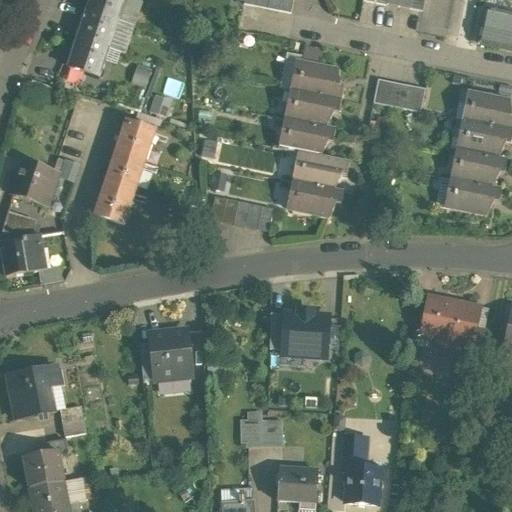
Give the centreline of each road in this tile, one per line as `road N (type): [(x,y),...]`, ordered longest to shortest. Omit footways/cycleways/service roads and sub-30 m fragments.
road 1 (residential): [(81,301),(373,253),(511,260)]
road 2 (residential): [(511,71),(239,15)]
road 3 (residential): [(81,301),(72,225),(103,120)]
